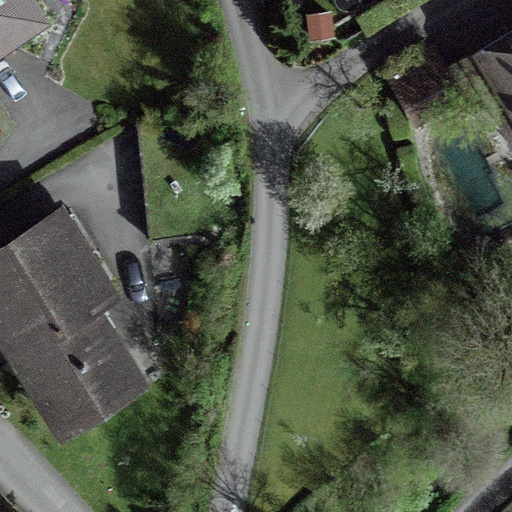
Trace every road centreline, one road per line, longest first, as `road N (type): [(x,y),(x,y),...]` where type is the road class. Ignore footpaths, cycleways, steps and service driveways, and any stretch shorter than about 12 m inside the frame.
road 1 (residential): [(228,511),(268,254),(269,110)]
road 2 (residential): [(269,110),(456,0)]
